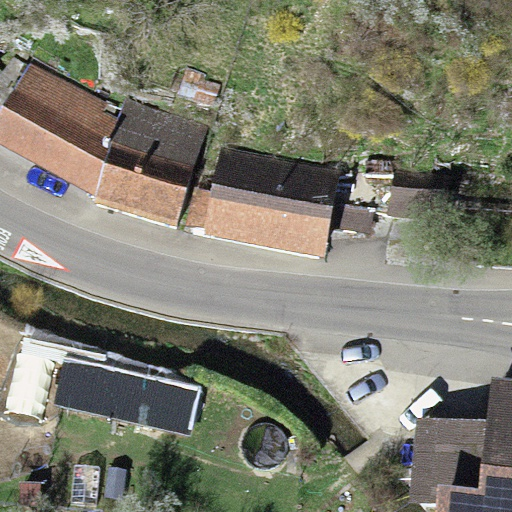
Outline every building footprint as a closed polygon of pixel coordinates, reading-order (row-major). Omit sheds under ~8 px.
[(11,79),(0,100),(0,160),(94,209),(114,132),(11,79)] [(190,133),(118,115),(114,132),(94,209),(165,228),(190,133)] [(324,185),(212,164),(197,241),(309,263),(324,185)] [(437,182),(385,181),(384,220),(436,221),(437,182)] [(511,511),(511,401),(477,400),(475,442),(410,439),(407,489),(425,490),(424,511),(511,511)]
